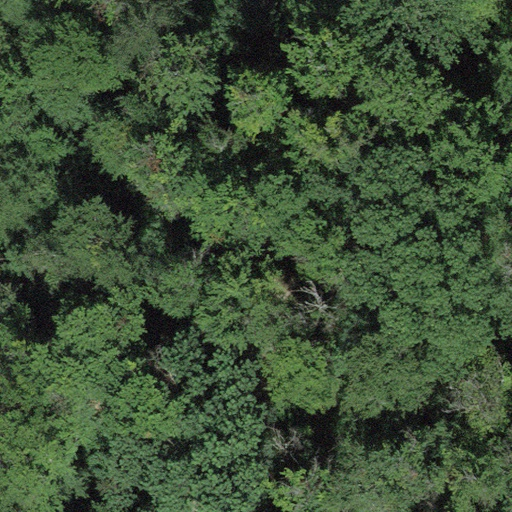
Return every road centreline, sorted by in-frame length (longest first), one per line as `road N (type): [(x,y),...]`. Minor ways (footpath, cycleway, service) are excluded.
road 1 (track): [(225,511),(239,423),(380,208)]
road 2 (track): [(380,208),(511,4)]
road 3 (track): [(511,166),(380,208)]
